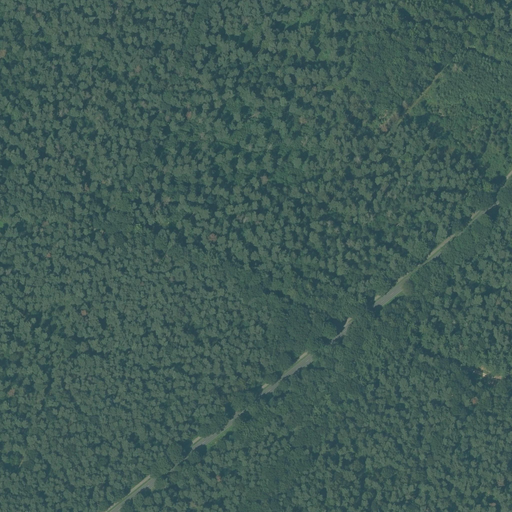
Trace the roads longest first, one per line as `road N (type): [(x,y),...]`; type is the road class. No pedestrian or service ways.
road 1 (secondary): [(114,511),(461,239),(511,188)]
road 2 (track): [(280,299),(323,210),(496,0)]
road 3 (track): [(343,324),(106,233)]
road 4 (track): [(106,233),(198,0)]
road 5 (track): [(15,464),(106,233)]
road 6 (track): [(469,369),(343,324)]
